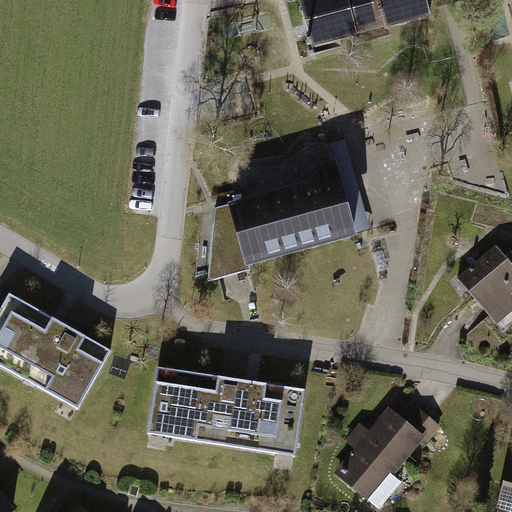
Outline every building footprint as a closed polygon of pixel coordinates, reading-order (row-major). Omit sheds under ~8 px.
[(311,0),(322,41),(445,9),(444,5),(442,0),(311,0)] [(324,177),(242,201),(247,221),(226,227),(236,266),(370,229),(346,154),(319,162),(324,177)] [(511,251),(503,241),(464,274),(509,327),(511,324),(511,251)] [(16,288),(0,314),(0,360),(84,411),(120,350),(16,288)] [(166,362),(154,433),(302,458),(314,386),(166,362)] [(399,470),(428,436),(432,440),(445,426),(423,407),(414,417),(398,403),(376,428),(365,419),(347,440),(358,449),(339,470),(386,511),(412,481),(399,470)] [(511,455),(499,505),(511,508),(511,455)] [(0,511),(18,511),(26,505),(0,477),(0,511)] [(101,511),(87,497),(71,511),(101,511)]
